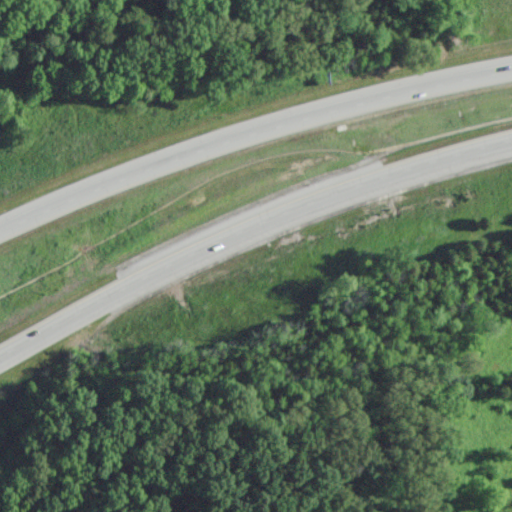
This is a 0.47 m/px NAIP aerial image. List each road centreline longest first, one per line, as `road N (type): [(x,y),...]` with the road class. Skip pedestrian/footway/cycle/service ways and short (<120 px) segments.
road 1 (motorway): [(0,356),(290,210),(511,140)]
road 2 (motorway): [(511,66),(289,120),(60,197),(0,227)]
